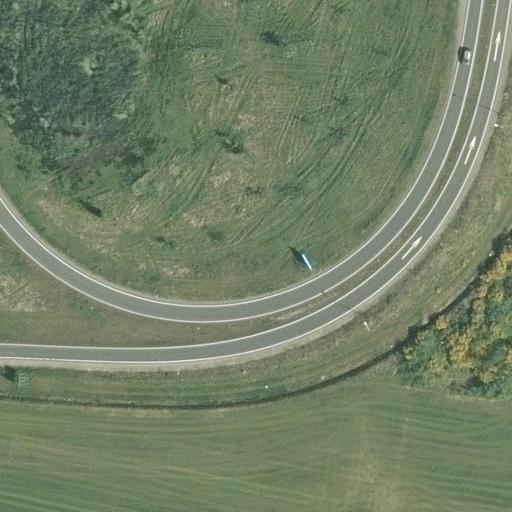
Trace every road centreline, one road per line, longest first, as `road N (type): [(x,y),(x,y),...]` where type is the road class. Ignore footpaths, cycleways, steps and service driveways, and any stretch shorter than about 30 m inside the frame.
road 1 (trunk): [(0,351),(191,356),(279,337),(359,298),(413,245),(456,185),(482,117),(505,0)]
road 2 (trunk): [(477,0),(452,115),(421,185),(371,247),(307,291),(232,313),(191,315),(111,299),(43,258),(0,213)]
